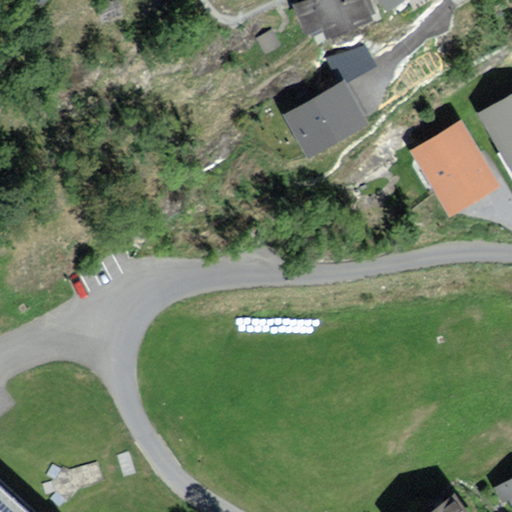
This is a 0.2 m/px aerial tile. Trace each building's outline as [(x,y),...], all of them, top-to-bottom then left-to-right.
[(122,0),(95,0),(102,27),(127,20),(122,0)] [(366,0),(301,0),(298,1),(313,41),(374,19),(366,0)] [(381,0),(390,11),(405,0),(381,0)] [(275,30),(258,38),(267,56),(284,47),(275,30)] [(511,92),(479,111),(511,168),(511,92)] [(462,119),(409,151),(449,217),(502,185),(462,119)] [(46,511),(0,471),(0,511),(46,511)] [(511,479),(503,484),(511,499),(511,479)] [(470,511),(455,491),(425,511),(470,511)]
